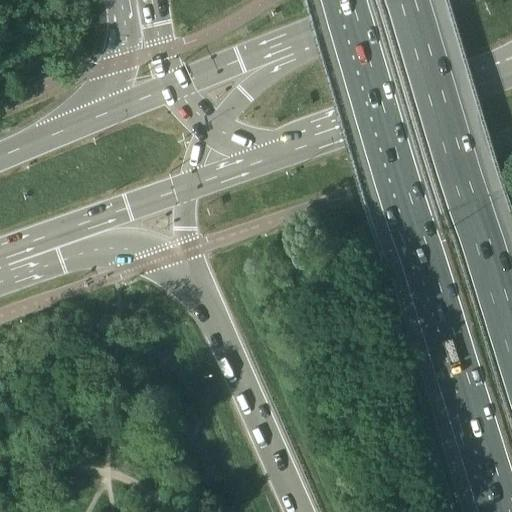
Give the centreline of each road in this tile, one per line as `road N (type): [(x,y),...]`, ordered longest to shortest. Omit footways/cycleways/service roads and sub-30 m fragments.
road 1 (motorway): [(346,0),(504,511)]
road 2 (motorway): [(511,336),(410,0)]
road 3 (primary): [(280,155),(511,74)]
road 4 (motorway): [(206,297),(299,511)]
road 5 (motorway): [(6,251),(60,261),(116,247),(144,252),(206,297)]
road 6 (primary): [(6,251),(187,186)]
road 7 (unknown): [(163,511),(107,474),(0,458)]
road 8 (primary): [(291,40),(171,86)]
road 9 (motorway): [(129,0),(124,62),(98,116)]
